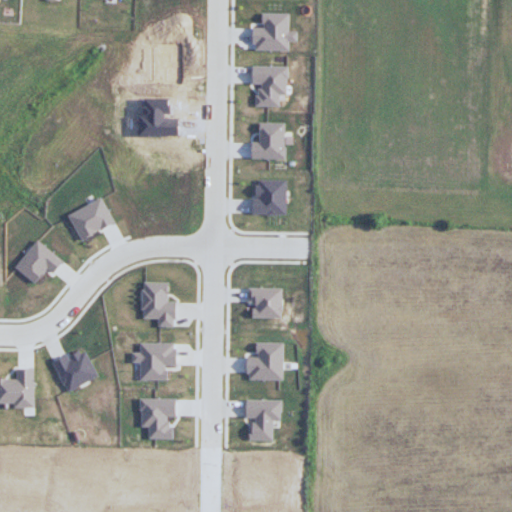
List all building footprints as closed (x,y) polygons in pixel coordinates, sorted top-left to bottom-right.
[(252,50),(249,14),(290,12),(287,50),(252,50)] [(185,82),(139,80),(143,43),(186,40),(185,82)] [(251,65),(250,103),(288,103),(290,67),(251,65)] [(176,131),(131,132),(130,98),(172,97),(176,131)] [(252,122),(252,156),(286,159),(287,123),(252,122)] [(251,182),(287,182),(286,212),(248,215),(251,182)] [(76,239),(113,221),(101,194),(67,215),(76,239)] [(36,238),(14,268),(35,280),(61,260),(36,238)] [(249,282),(252,315),(283,316),(281,287),(249,282)] [(144,287),(144,295),(141,295),(141,316),(143,315),(143,325),(157,324),(157,333),(173,334),(172,324),(175,324),(175,309),(166,309),(168,290),(144,287)] [(249,378),(247,341),(282,343),(281,377),(249,378)] [(131,358),(131,368),(138,369),(138,387),(153,387),(167,387),(165,372),(175,372),(176,359),(170,360),(172,350),(157,349),(139,349),(139,358),(131,358)] [(49,369),(80,356),(86,366),(97,382),(66,399),(64,396),(49,369)] [(0,384),(0,409),(10,409),(11,418),(31,418),(32,406),(32,375),(15,375),(14,386),(0,384)] [(242,398),(248,438),(276,443),(279,399),(242,398)] [(139,405),(139,434),(145,434),(145,446),(149,446),(171,446),(172,440),(164,438),(172,427),(176,419),(175,405),(151,405),(139,405)] [(250,469),(249,488),(241,488),(240,507),(275,506),(274,470),(250,469)] [(60,488),(49,511),(89,511),(95,497),(60,488)]
